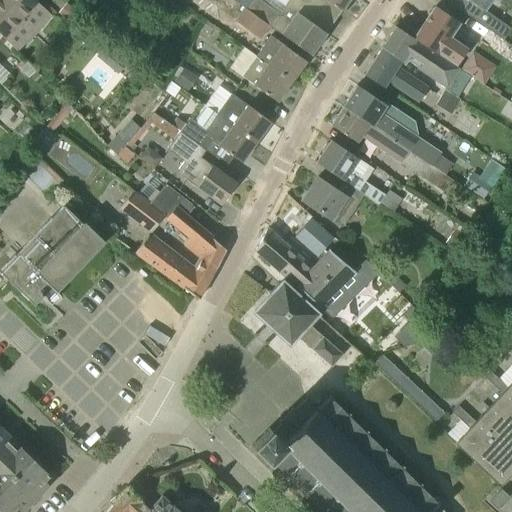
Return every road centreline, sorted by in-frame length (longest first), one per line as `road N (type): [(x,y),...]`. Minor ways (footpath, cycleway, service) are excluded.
road 1 (residential): [(163,406),(403,0)]
road 2 (residential): [(131,451),(0,315)]
road 3 (residential): [(277,511),(163,406)]
